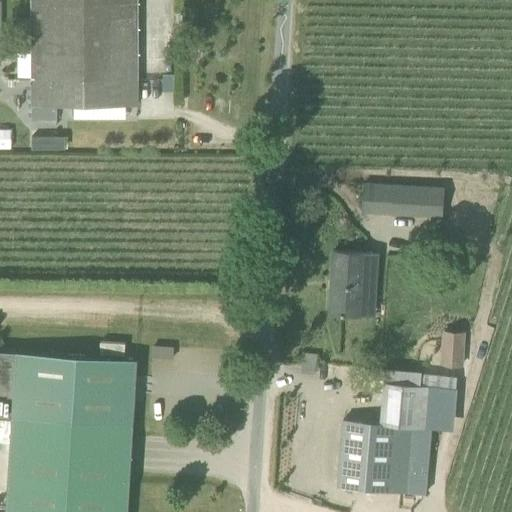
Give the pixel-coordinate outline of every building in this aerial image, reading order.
[(138,104),(137,0),(31,0),(32,104),(32,120),(57,120),(57,104),(138,104)] [(174,91),(173,79),(163,79),(163,92),(174,91)] [(0,145),(12,146),(13,128),(0,126),(0,145)] [(56,136),(32,136),(32,149),(56,148),(56,136)] [(360,211),(443,215),(445,186),(361,182),(360,211)] [(362,314),(365,252),(333,250),(329,312),(362,314)] [(443,332),(441,366),(461,367),(463,333),(443,332)] [(17,351),(13,415),(6,511),(126,511),(136,359),(17,351)] [(392,491),(398,423),(343,418),(337,486),(392,491)]
